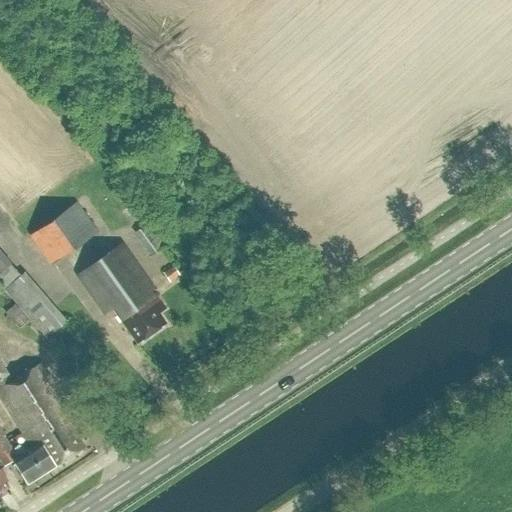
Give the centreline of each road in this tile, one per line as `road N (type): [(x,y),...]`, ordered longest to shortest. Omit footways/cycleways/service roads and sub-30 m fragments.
road 1 (primary): [(82,511),(511,226)]
road 2 (unclassified): [(289,511),(511,365)]
